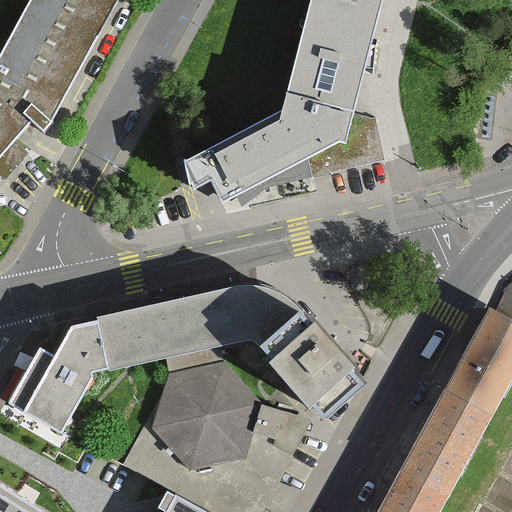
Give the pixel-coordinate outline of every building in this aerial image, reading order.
[(0,176),(1,176),(5,180),(29,153),(26,151),(15,140),(31,122),(43,133),(52,124),(61,107),(118,0),(30,0),(0,55),(0,176)] [(373,40),(382,4),(376,2),(367,0),(312,0),(287,96),(293,98),(348,112),(354,114),(365,68),(374,69),(376,41),(373,40)] [(372,118),(354,114),(348,112),(293,98),(287,96),(283,112),(185,163),(190,185),(207,176),(219,199),(223,197),(233,191),(241,207),(266,188),(313,177),(322,175),(381,161),(372,118)] [(511,281),(506,287),(492,316),(511,327),(511,281)] [(92,320),(103,374),(136,368),(164,362),(216,353),(250,343),(259,341),(248,288),(92,320)] [(290,305),(248,288),(259,341),(250,343),(319,420),(359,386),(290,305)] [(489,420),(511,378),(511,327),(492,316),(485,313),(441,394),(489,420)] [(57,331),(13,414),(53,436),(83,378),(103,374),(92,320),(57,331)] [(164,362),(145,428),(180,469),(244,456),(260,402),(216,353),(164,362)] [(447,499),(489,420),(441,394),(399,473),(447,499)] [(439,511),(447,499),(399,473),(377,511),(439,511)] [(0,511),(38,511),(0,487),(0,511)] [(201,511),(177,499),(169,511),(201,511)]
